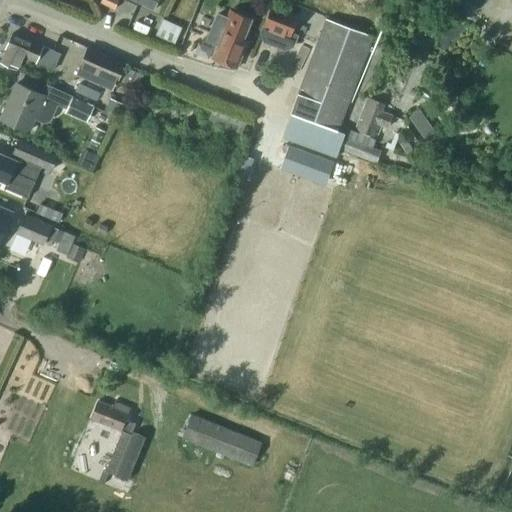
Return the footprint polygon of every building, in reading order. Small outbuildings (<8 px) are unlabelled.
[(158,0),(131,0),(154,10),(158,0)] [(289,31),(295,14),(269,4),(258,33),(262,41),(283,49),(291,45),(295,34),(289,31)] [(235,67),(245,41),(241,39),(249,18),(230,10),(227,18),(216,14),(206,40),(219,45),(213,58),(235,67)] [(155,34),(174,42),(181,26),(162,18),(155,34)] [(292,112),(336,128),(372,34),(327,18),(292,112)] [(22,55),(53,68),(60,54),(13,33),(7,48),(8,49),(3,61),(17,67),(22,55)] [(112,80),(120,63),(84,47),(76,64),(112,80)] [(87,120),(93,106),(71,96),(71,95),(45,84),(41,93),(17,82),(1,119),(27,131),(34,117),(43,121),(47,120),(50,118),(55,106),(87,120)] [(79,83),(75,91),(96,101),(100,93),(79,83)] [(391,115),(380,111),(383,103),(367,97),(355,131),(347,128),(344,136),(343,136),(339,148),(377,161),(381,150),(372,147),(380,124),(387,126),(391,115)] [(432,126),(422,133),(429,143),(439,136),(432,126)] [(105,130),(96,127),(91,139),(100,142),(105,130)] [(0,153),(0,179),(7,182),(5,187),(29,196),(42,165),(52,169),(58,154),(20,139),(12,158),(0,153)] [(0,239),(12,210),(0,205),(0,239)] [(51,224),(25,213),(17,233),(43,243),(51,224)] [(65,228),(54,223),(48,236),(59,241),(65,228)] [(66,258),(78,263),(84,249),(72,244),(66,258)] [(112,406),(98,401),(91,417),(122,429),(130,433),(134,423),(125,419),(130,408),(113,402),(112,406)] [(183,436),(251,464),(261,441),(193,413),(183,436)] [(66,456),(79,462),(77,467),(97,477),(115,436),(93,426),(87,438),(77,433),(66,456)] [(115,474),(131,433),(130,433),(122,429),(106,470),(115,474)]
